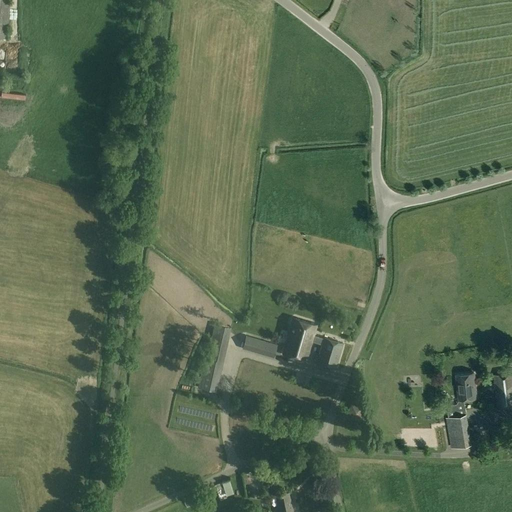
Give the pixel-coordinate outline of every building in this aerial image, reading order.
[(0,0),(0,37),(8,38),(10,0),(0,0)] [(14,29),(20,29),(20,0),(11,0),(17,0),(17,8),(13,8),(13,15),(14,15),(14,29)] [(306,360),(312,341),(321,344),(315,363),(336,369),(343,343),(324,338),(324,339),(313,335),(316,325),(294,318),(283,353),(306,360)] [(209,334),(204,358),(223,362),(229,339),(209,334)] [(277,344),(246,335),(242,347),(263,353),(265,347),(276,350),(277,344)] [(495,389),(497,408),(511,406),(511,372),(493,375),(494,382),(490,382),(491,389),(495,389)] [(476,399),(474,373),(457,375),(459,400),(464,400),(476,399)] [(447,406),(449,417),(446,418),(451,448),(472,445),(467,414),(466,414),(464,400),(459,400),(457,404),(447,406)] [(200,412),(200,425),(208,425),(208,412),(200,412)] [(231,490),(238,487),(232,474),(216,481),(220,490),(229,486),(231,490)] [(279,511),(293,511),(289,493),(276,496),(279,511)]
